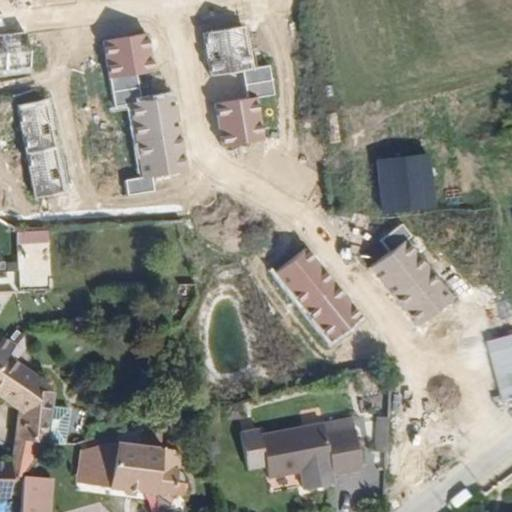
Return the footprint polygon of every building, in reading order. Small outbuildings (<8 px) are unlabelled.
[(252,15),(211,22),(219,66),(260,58),(252,15)] [(155,25),(112,32),(118,70),(161,62),(155,25)] [(34,27),(10,30),(15,65),(39,62),(34,27)] [(10,30),(0,31),(0,66),(15,65),(10,30)] [(265,86),(224,94),(233,138),(274,130),(265,86)] [(183,87),(140,95),(147,134),(190,126),(183,87)] [(55,98),(27,103),(36,148),(65,142),(55,98)] [(190,126),(147,134),(154,170),(197,162),(190,126)] [(65,142),(36,148),(45,191),(74,186),(65,142)] [(440,198),(436,146),(384,150),(389,200),(440,198)] [(382,256),(405,284),(439,255),(416,227),(382,256)] [(14,231),(15,242),(44,241),(44,229),(14,231)] [(313,237),(283,261),(313,297),(342,273),(313,237)] [(405,284),(430,313),(464,285),(439,255),(405,284)] [(313,297),(342,333),(372,309),(342,273),(313,297)] [(0,376),(23,347),(32,336),(0,309),(0,376)] [(70,439),(74,388),(23,347),(0,376),(33,402),(32,436),(21,445),(23,454),(26,473),(33,472),(58,445),(64,437),(70,439)] [(399,438),(398,399),(385,400),(386,438),(399,438)] [(202,441),(198,429),(176,433),(181,447),(202,441)] [(367,475),(356,430),(327,437),(325,429),(261,445),(259,438),(240,442),(250,481),(267,476),(270,488),(300,480),(305,499),(336,491),(335,483),(367,475)] [(66,450),(72,440),(70,439),(64,437),(58,445),(66,450)] [(203,506),(207,469),(199,469),(200,460),(176,458),(177,446),(157,442),(129,450),(128,455),(109,454),(109,467),(98,467),(97,490),(106,490),(106,500),(203,506)] [(26,473),(23,454),(0,453),(0,488),(24,488),(26,473)] [(59,511),(58,471),(33,472),(34,511),(59,511)]
